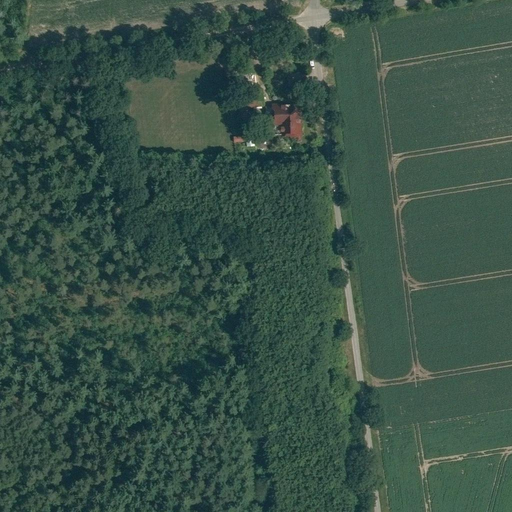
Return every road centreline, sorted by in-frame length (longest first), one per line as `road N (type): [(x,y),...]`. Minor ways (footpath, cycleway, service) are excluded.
road 1 (unclassified): [(314,17),(374,511)]
road 2 (unclassified): [(314,17),(0,69)]
